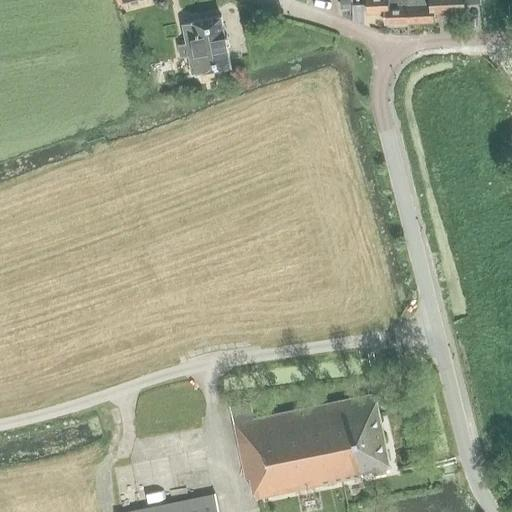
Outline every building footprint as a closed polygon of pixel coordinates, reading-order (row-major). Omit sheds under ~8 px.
[(340,0),(341,8),(350,8),(349,0),(340,0)] [(416,5),(415,0),(366,0),(367,13),(384,12),(384,23),(407,23),(407,5),(416,5)] [(465,5),(481,4),(480,0),(415,0),(416,5),(407,5),(407,23),(434,22),(434,14),(465,13),(465,5)] [(203,72),(231,66),(227,47),(228,46),(226,35),(225,35),(221,16),(193,21),(193,22),(183,24),(186,42),(176,45),(178,58),(189,56),(193,73),(203,71),(203,72)] [(387,467),(390,466),(375,394),(253,419),(250,402),(230,406),(246,480),(250,479),(254,498),(363,476),(362,472),(372,470),(375,473),(385,471),(387,467)] [(218,511),(215,494),(124,511),(218,511)]
